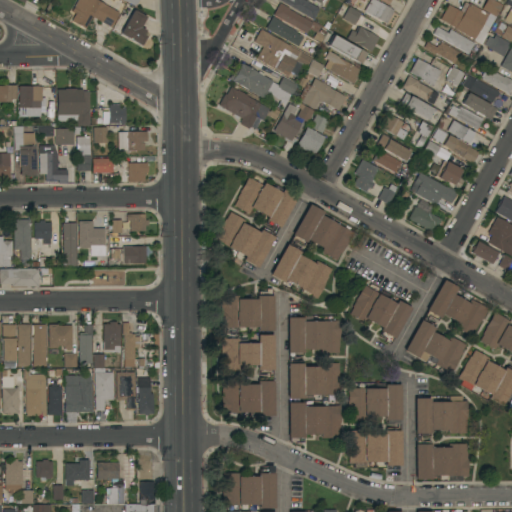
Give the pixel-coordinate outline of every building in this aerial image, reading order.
[(109,28),(93,18),(92,20),(90,18),(84,29),(70,21),(74,14),(70,12),(76,0),(95,0),(118,13),(109,28)] [(312,20),(277,0),(302,0),(304,1),(304,0),(307,2),(318,9),(312,20)] [(374,0),(393,10),(385,24),(363,11),(369,0),(374,0)] [(487,14),(488,13),(481,9),(486,0),(493,0),(502,5),(486,33),(487,33),(480,45),(472,41),(473,40),(454,29),(454,28),(439,19),(447,4),(459,11),(464,2),(467,4),(468,3),(487,14)] [(311,21),(320,26),(317,32),(318,32),(321,28),(325,30),(322,35),(323,35),(319,42),(312,38),(315,33),(308,29),(305,34),(297,29),(272,15),(278,3),(288,8),(288,10),(310,22),(311,21)] [(353,25),(341,19),(348,7),(360,13),(353,25)] [(511,24),(503,19),(510,8),(511,9),(511,24)] [(145,17),(139,27),(145,30),(142,35),(145,36),(140,46),(112,30),(120,16),(127,20),(132,10),(145,17)] [(264,29),(271,16),(281,22),(280,23),(295,32),(295,33),(302,37),(297,47),(264,29)] [(511,44),(499,37),(500,36),(492,32),(498,22),(505,26),(505,25),(511,29),(511,44)] [(370,52),(346,38),(351,30),(354,32),(357,26),(358,27),(378,38),(370,52)] [(467,54),(431,34),(435,27),(447,33),(449,29),(473,43),(467,54)] [(305,68),(302,66),(296,76),(295,77),(288,73),(286,77),(279,72),(276,70),(275,71),(255,59),(261,47),(252,42),(259,29),(310,58),(305,68)] [(359,64),(326,46),(332,35),(365,53),(359,64)] [(502,57),(487,48),(487,47),(482,44),(485,39),(486,39),(488,36),(492,39),(494,35),(509,44),(502,57)] [(459,53),(453,64),(434,53),(434,54),(422,48),(426,42),(435,47),(437,44),(438,45),(440,42),(459,53)] [(511,73),(499,66),(510,47),(511,48),(511,73)] [(352,84),(323,67),(327,60),(323,58),(327,51),(338,57),(337,57),(360,70),(352,84)] [(316,78),(304,71),(311,59),(322,66),(316,78)] [(430,88),(417,81),(419,78),(408,72),(416,59),(432,68),(432,67),(439,71),(430,88)] [(271,82),(277,85),(282,77),(296,85),(290,95),(281,110),(276,107),(279,100),(272,96),(267,93),(263,100),(230,81),(231,80),(228,78),(237,63),(240,64),(240,63),(257,73),(258,71),(263,74),(262,76),(272,81),(271,82)] [(444,79),(451,67),(465,74),(458,86),(444,79)] [(511,85),(507,94),(480,79),(482,75),(483,76),(487,69),(503,77),(503,76),(511,80),(511,85)] [(465,74),(474,79),(497,92),(496,92),(498,93),(496,97),(494,96),(491,103),(459,86),(465,74)] [(407,76),(416,81),(416,82),(431,90),(431,91),(437,94),(432,105),(400,88),(407,76)] [(302,88),(296,85),(301,77),(306,80),(302,88)] [(313,78),(321,83),(322,82),(324,83),(324,84),(329,87),(329,88),(344,97),(337,111),(321,102),(318,101),(313,109),(300,102),(313,78)] [(0,102),(0,86),(3,86),(3,85),(15,85),(15,99),(9,99),(9,102),(0,102)] [(18,86),(41,86),(40,98),(44,99),(44,108),(40,108),(39,117),(17,116),(18,86)] [(236,91),(236,90),(246,95),(245,96),(268,109),(267,111),(268,111),(271,107),(279,112),(274,120),(265,114),(261,121),(254,118),(249,128),(248,127),(247,129),(238,124),(240,121),(239,121),(240,118),(217,106),(223,94),(225,95),(229,87),(236,91)] [(81,91),(88,91),(89,126),(75,126),(75,121),(57,122),(57,115),(55,115),(55,90),(64,90),(64,89),(75,89),(81,89),(81,91)] [(464,98),(459,95),(462,91),(466,94),(467,93),(496,109),(489,121),(461,104),(464,98)] [(427,120),(398,104),(404,93),(433,109),(427,120)] [(295,108),(295,109),(299,111),(300,109),(297,107),(299,103),(313,111),(306,122),(296,116),(297,114),(293,111),(291,115),(294,117),(293,119),(300,123),(290,141),(272,131),(287,104),(295,108)] [(124,123),(122,123),(122,124),(120,124),(120,123),(107,123),(103,123),(103,117),(108,117),(108,105),(118,105),(118,108),(124,108),(124,123)] [(475,130),(453,117),(454,116),(447,112),(451,105),(457,109),(459,107),(481,119),(475,130)] [(402,121),(409,126),(406,131),(399,127),(398,128),(406,132),(401,140),(378,127),(385,113),(401,122),(402,121)] [(308,127),(315,114),(327,121),(320,134),(308,127)] [(474,131),(486,138),(482,144),(471,138),(468,144),(446,131),(452,120),(473,133),(474,131)] [(426,137),(415,131),(420,121),(431,127),(426,137)] [(13,126),(21,126),(21,133),(33,133),(33,146),(35,146),(35,176),(25,176),(25,175),(19,175),(19,167),(17,167),(17,150),(12,150),(13,126)] [(52,127),(52,136),(37,136),(37,127),(52,127)] [(106,128),(108,128),(109,133),(105,133),(106,143),(92,143),(92,128),(106,127),(106,128)] [(306,127),(312,131),(313,130),(315,131),(314,132),(323,137),(313,156),(295,145),(306,127)] [(72,145),(54,145),(53,129),(72,129),(72,145)] [(437,143),(429,139),(435,129),(442,134),(437,143)] [(146,134),(148,134),(148,139),(146,139),(146,142),(143,142),(143,151),(126,151),(126,150),(117,150),(117,132),(126,132),(146,132),(146,134)] [(397,144),(397,145),(413,154),(407,164),(375,145),(381,134),(397,144)] [(471,164),(448,151),(449,150),(439,144),(445,134),(477,152),(471,164)] [(88,136),(88,171),(75,171),(75,136),(88,136)] [(432,158),(422,151),(428,141),(438,147),(432,158)] [(55,153),(56,153),(56,161),(58,161),(58,164),(56,164),(56,169),(65,169),(66,184),(57,184),(57,180),(56,180),(56,181),(44,181),(44,174),(38,174),(38,145),(53,145),(55,153)] [(9,179),(4,180),(4,181),(1,181),(1,180),(0,180),(0,146),(8,146),(9,179)] [(394,173),(371,160),(377,150),(400,163),(394,173)] [(107,158),(111,158),(111,173),(103,173),(91,173),(91,157),(107,157),(107,158)] [(377,169),(370,181),(373,183),(370,189),(366,187),(364,192),(352,185),(357,175),(353,173),(360,160),(377,169)] [(442,161),(445,163),(445,162),(460,170),(459,171),(460,171),(458,176),(463,179),(458,189),(452,186),(453,185),(452,184),(451,185),(444,181),(443,182),(436,178),(437,177),(434,176),(442,161)] [(146,165),(147,166),(147,170),(145,170),(145,173),(143,173),(143,182),(120,182),(120,163),(146,163),(146,165)] [(445,187),(456,193),(450,204),(439,198),(434,205),(413,193),(417,186),(413,183),(418,173),(445,187)] [(237,199),(236,198),(239,193),(238,192),(247,177),(252,179),(252,180),(261,185),(263,183),(272,188),(274,186),(277,188),(276,190),(280,193),(282,189),(296,198),(278,228),(265,220),(266,218),(251,208),(247,215),(232,206),(237,199)] [(382,187),(386,189),(389,184),(396,188),(393,193),(387,205),(376,199),(382,187)] [(511,217),(510,221),(493,212),(497,206),(496,206),(499,201),(500,201),(502,196),(511,201),(511,217)] [(308,204),(322,212),(321,215),(348,231),(348,230),(353,232),(344,248),(340,254),(340,253),(336,260),(321,252),(322,249),(306,240),(305,243),(291,235),(308,204)] [(433,233),(407,219),(414,207),(427,214),(428,213),(440,220),(433,233)] [(221,224),(224,219),(225,219),(229,212),(244,221),(242,223),(258,233),(260,230),(273,238),(256,268),(242,260),(244,257),(228,248),(227,248),(217,242),(217,243),(211,240),(221,224)] [(128,220),(125,220),(125,214),(143,213),(144,220),(147,219),(147,225),(144,225),(144,230),(128,231),(128,220)] [(495,217),(511,225),(511,230),(510,233),(511,234),(511,255),(511,257),(486,243),(490,236),(487,234),(495,217)] [(12,220),(28,220),(29,260),(13,260),(12,250),(12,220)] [(32,222),(39,222),(39,220),(43,220),(43,222),(49,222),(49,239),(47,239),(47,244),(41,244),(41,239),(33,239),(32,222)] [(110,220),(120,220),(120,221),(126,221),(126,232),(120,232),(120,233),(110,234),(110,220)] [(77,221),(91,221),(91,229),(103,228),(103,256),(89,256),(89,247),(77,247),(77,221)] [(74,223),(75,265),(74,265),(74,268),(62,268),(62,265),(61,223),(74,223)] [(11,255),(8,256),(8,266),(0,266),(0,236),(1,236),(1,241),(10,241),(11,255)] [(491,265),(480,258),(479,259),(475,257),(475,255),(471,253),(477,241),(497,253),(491,265)] [(286,244),(299,252),(298,255),(313,264),(315,261),(330,269),(327,276),(328,276),(324,283),(325,283),(316,299),(310,296),(311,295),(284,280),(282,283),(268,275),(286,244)] [(150,256),(148,256),(148,263),(122,263),(122,259),(109,259),(109,249),(122,249),(122,246),(150,246),(150,256)] [(511,274),(497,266),(503,255),(511,260),(511,274)] [(100,261),(100,259),(107,259),(107,267),(100,267),(100,266),(96,266),(96,268),(76,268),(76,259),(85,259),(85,260),(100,261)] [(0,269),(34,269),(34,270),(37,270),(37,286),(28,287),(25,287),(10,287),(10,284),(0,284),(0,269)] [(442,280),(456,288),(452,295),(467,303),(469,299),(481,306),(481,305),(487,308),(478,324),(477,324),(474,330),(473,329),(469,336),(454,328),(457,323),(441,314),(439,318),(425,311),(442,280)] [(393,339),(392,339),(388,344),(383,341),(384,339),(378,335),(380,332),(379,331),(381,328),(365,319),(364,322),(348,314),(352,307),(351,307),(355,301),(354,300),(363,285),(368,288),(378,294),(378,295),(395,304),(397,301),(410,308),(393,339)] [(257,331),(257,327),(226,328),(220,329),(220,311),(220,304),(221,304),(221,296),(238,295),(238,299),(256,299),(256,296),(257,296),(257,292),(265,292),(265,289),(271,289),(271,296),(272,296),(272,331),(257,331)] [(511,359),(510,358),(511,354),(496,345),(494,349),(478,341),(482,334),(481,334),(485,328),(493,312),(500,316),(499,316),(509,322),(507,326),(511,328),(511,359)] [(286,318),(301,318),(301,316),(311,316),(311,321),(333,321),(333,320),(339,320),(339,338),(338,338),(338,345),(338,353),(320,353),(320,350),(302,350),(302,353),(286,353),(286,318)] [(420,320),(433,328),(431,332),(447,341),(449,336),(464,345),(461,352),(458,358),(458,359),(450,374),(434,364),(436,360),(420,352),(416,359),(403,351),(420,320)] [(102,342),(102,324),(107,324),(107,322),(115,322),(115,324),(119,324),(119,346),(120,346),(120,350),(123,350),(122,335),(121,335),(121,323),(127,323),(127,333),(130,333),(130,334),(133,334),(133,337),(138,337),(138,348),(133,348),(133,360),(132,360),(133,368),(123,368),(123,359),(123,358),(120,358),(120,352),(103,353),(103,367),(92,368),(92,342),(102,342)] [(28,367),(16,367),(16,327),(15,327),(15,324),(29,324),(29,327),(28,327),(28,367)] [(47,328),(46,328),(46,324),(56,324),(56,326),(71,326),(71,349),(69,349),(69,350),(65,350),(65,349),(63,349),(63,347),(61,347),(61,346),(56,346),(56,348),(47,348),(47,328)] [(1,361),(1,341),(0,341),(0,338),(1,338),(1,327),(0,327),(0,325),(14,325),(14,327),(13,327),(13,338),(14,338),(14,341),(13,341),(13,361),(1,361)] [(44,367),(32,367),(31,334),(30,334),(30,325),(31,325),(45,325),(45,327),(44,327),(44,367)] [(78,335),(78,333),(83,333),(83,325),(91,325),(91,335),(90,335),(90,364),(91,364),(91,368),(79,368),(79,364),(78,364),(77,335),(78,335)] [(221,360),(220,360),(220,356),(220,338),(225,338),(225,339),(239,339),(239,344),(239,339),(246,339),(246,343),(257,343),(257,335),(273,335),(273,370),(256,370),(256,366),(239,366),(239,371),(221,371),(221,360)] [(511,386),(501,406),(487,399),(489,395),(472,385),(472,386),(470,389),(467,388),(466,388),(462,386),(464,384),(461,382),(461,381),(456,378),(465,363),(469,356),(470,357),(473,350),(489,359),(487,362),(502,370),(504,368),(511,372),(511,386)] [(63,367),(63,353),(75,353),(75,367),(63,367)] [(287,364),(302,364),(302,367),(320,367),(320,363),(338,363),(338,371),(339,371),(339,378),(339,396),(334,396),(334,395),(303,395),(303,399),(287,399),(287,364)] [(93,374),(92,374),(92,368),(96,368),(104,368),(104,372),(112,372),(112,400),(103,400),(103,411),(93,411),(93,374)] [(24,416),(24,379),(23,380),(23,369),(28,369),(28,374),(44,374),(45,416),(24,416)] [(1,389),(0,389),(0,379),(1,378),(1,370),(5,370),(5,376),(12,376),(12,388),(17,388),(17,413),(11,413),(11,416),(7,416),(7,414),(1,414),(1,389)] [(134,410),(124,410),(124,400),(115,400),(115,372),(133,372),(134,410)] [(78,376),(90,376),(90,412),(82,412),(82,414),(78,414),(78,412),(63,412),(63,376),(78,376)] [(149,378),(149,394),(151,394),(152,414),(147,414),(147,415),(144,415),(144,414),(137,414),(137,397),(135,397),(134,380),(136,380),(136,378),(149,378)] [(220,396),(220,389),(221,389),(221,381),(239,381),(239,385),(256,385),(256,381),(273,381),(273,416),(257,416),(257,412),(226,413),(226,414),(220,414),(220,396)] [(348,413),(347,413),(347,405),(347,387),(352,387),(352,388),(384,388),(384,385),(400,385),(400,420),(383,420),(383,417),(366,417),(366,420),(348,420),(348,413)] [(46,416),(46,404),(47,404),(47,386),(59,386),(60,415),(46,416)] [(413,398),(429,398),(429,402),(461,402),(461,401),(466,401),(466,419),(466,426),(465,426),(465,434),(447,434),(447,430),(430,430),(430,433),(414,433),(413,398)] [(303,403),(303,406),(334,406),(334,405),(340,405),(340,423),(339,423),(339,431),(338,431),(338,438),(320,438),(320,435),(303,435),(303,438),(301,438),(301,442),(294,442),(294,445),(288,442),(288,438),(287,438),(287,403),(303,403)] [(347,437),(348,437),(348,429),(365,429),(365,433),(382,433),(382,430),(399,430),(399,465),(383,465),(383,462),(352,461),(352,462),(346,462),(347,437)] [(414,444),(430,444),(430,448),(447,448),(447,444),(465,444),(465,452),(466,452),(466,459),(467,459),(467,477),(462,477),(462,481),(448,481),(448,476),(429,476),(429,479),(414,479),(414,444)] [(32,504),(14,504),(14,498),(15,498),(15,500),(19,500),(19,494),(7,494),(7,491),(3,491),(3,462),(11,462),(11,459),(16,459),(16,462),(21,462),(21,485),(20,485),(20,491),(32,491),(32,504)] [(41,460),(47,460),(47,462),(51,462),(51,478),(49,478),(49,479),(45,479),(45,481),(40,481),(40,478),(34,477),(34,462),(41,462),(41,460)] [(86,480),(86,481),(84,481),(84,480),(73,480),(73,481),(71,481),(71,486),(64,486),(64,480),(63,480),(63,463),(77,464),(77,460),(87,460),(87,480),(86,480)] [(117,462),(117,479),(116,479),(116,482),(110,482),(110,479),(95,479),(95,462),(117,462)] [(138,472),(136,472),(136,468),(137,468),(137,462),(152,462),(153,504),(151,504),(138,504),(138,472)] [(257,509),(257,505),(226,505),(226,506),(220,506),(220,488),(221,488),(221,481),(222,481),(222,473),(239,473),(239,477),(256,477),(256,474),(258,474),(258,469),(265,469),(265,466),(272,466),(272,473),(273,473),(273,509),(257,509)] [(61,500),(52,500),(51,486),(61,485),(61,500)] [(104,495),(108,495),(108,488),(122,488),(122,504),(105,504),(104,495)] [(92,504),(80,504),(80,490),(92,490),(92,504)]
